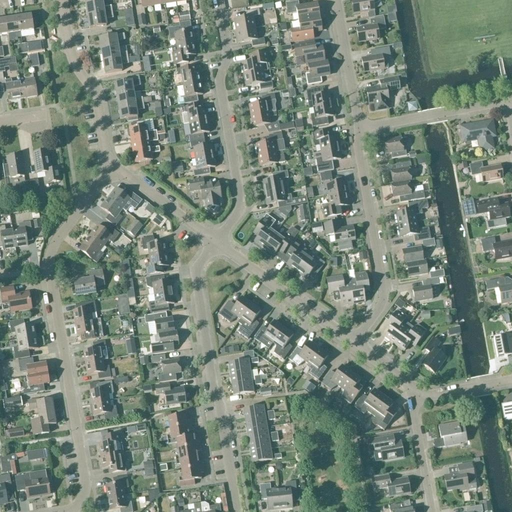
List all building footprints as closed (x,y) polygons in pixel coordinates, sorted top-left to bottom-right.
[(140,0),(142,8),(153,7),(152,0),(140,0)] [(358,0),(351,1),(353,15),(369,12),(374,12),(373,5),(381,2),(380,0),(358,0)] [(298,22),(319,18),(317,5),(299,8),(298,2),(285,4),(287,15),(296,14),(298,22)] [(102,3),(86,5),(87,17),(112,13),(111,7),(103,9),(102,3)] [(236,33),(255,29),(253,18),(260,16),(259,10),(246,13),(247,18),(234,21),(236,33)] [(112,13),(87,17),(89,29),(106,27),(105,20),(113,19),(112,13)] [(189,13),(179,15),(180,23),(190,21),(189,13)] [(146,25),(145,15),(137,16),(138,27),(146,25)] [(31,16),(19,18),(21,33),(33,31),(31,16)] [(9,40),(22,38),(21,33),(19,18),(6,20),(8,35),(9,40)] [(322,31),(319,18),(298,22),(299,29),(290,30),(292,43),(305,41),(303,34),(322,31)] [(377,31),(386,30),(384,19),(370,21),(371,27),(356,30),(358,44),(379,40),(377,31)] [(0,36),(8,35),(6,20),(0,20),(0,36)] [(175,47),(194,44),(192,32),(191,32),(190,23),(179,25),(179,27),(168,29),(170,41),(174,40),(175,47)] [(257,41),(255,29),(236,33),(238,44),(251,42),(252,48),(265,46),(264,39),(257,41)] [(101,51),(118,48),(117,42),(125,41),(124,35),(116,36),(99,39),(101,51)] [(306,66),(308,65),(324,62),(322,48),(316,49),(314,42),(293,46),(295,58),(304,57),(306,66)] [(175,47),(171,48),(174,66),(188,64),(187,57),(196,56),(194,44),(175,47)] [(101,51),(103,63),(128,59),(127,53),(119,54),(118,48),(101,51)] [(363,74),(384,70),(382,61),(391,59),(389,48),(375,51),(376,57),(361,60),(363,74)] [(243,76),(263,72),(268,71),(267,65),(268,65),(266,54),(254,56),(255,62),(241,64),(243,76)] [(39,67),(37,55),(29,57),(31,69),(39,67)] [(139,57),(128,59),(103,63),(105,75),(122,72),(121,66),(140,63),(139,57)] [(0,60),(0,73),(5,73),(4,69),(17,67),(15,58),(0,60)] [(329,76),(327,62),(324,62),(308,65),(310,74),(306,75),(308,86),(322,84),(321,78),(329,76)] [(183,87),(201,84),(199,73),(193,74),(192,68),(176,70),(177,77),(181,76),(183,87)] [(265,84),(263,72),(243,76),(246,88),(259,85),(260,91),(273,89),(271,83),(265,84)] [(9,102),(23,100),(20,83),(12,84),(11,80),(5,82),(9,102)] [(369,104),(375,103),(376,111),(388,109),(386,101),(388,101),(387,92),(396,90),(394,80),(379,82),(380,88),(366,91),(369,104)] [(34,81),(20,83),(23,100),(37,97),(34,81)] [(117,97),(133,94),(132,88),(140,86),(139,81),(131,82),(115,84),(117,97)] [(198,103),(197,97),(203,96),(201,84),(183,87),(177,88),(178,97),(180,98),(185,97),(186,105),(198,103)] [(313,109),(331,106),(330,94),(324,95),(322,88),(306,91),(308,103),(312,103),(313,109)] [(117,97),(119,108),(143,104),(142,99),(134,100),(133,94),(117,97)] [(249,106),(251,117),(276,113),(275,107),(276,104),(274,96),(262,98),(263,104),(249,106)] [(143,104),(119,108),(121,121),(137,118),(136,112),(144,110),(143,104)] [(189,125),(207,122),(205,111),(199,112),(198,106),(184,108),(185,114),(181,115),(183,126),(189,125)] [(331,106),(313,109),(314,115),(310,116),(312,128),(328,125),(327,118),(333,117),(331,106)] [(276,113),(251,117),(253,128),(270,125),(269,118),(276,117),(276,113)] [(207,122),(189,125),(191,136),(189,137),(190,143),(204,141),(203,135),(209,133),(207,122)] [(490,137),(494,137),(492,122),(461,128),(463,142),(479,139),(480,148),(484,150),(493,149),(490,137)] [(280,132),(294,129),(293,124),(279,126),(280,132)] [(131,141),(157,137),(156,132),(148,133),(147,126),(129,129),(131,141)] [(321,152),(339,149),(337,138),(331,139),(329,131),(312,134),(313,142),(314,147),(320,146),(321,152)] [(258,157),(283,152),(285,152),(282,134),(269,137),(270,143),(256,146),(258,157)] [(133,152),(151,150),(149,143),(158,142),(157,137),(131,141),(133,152)] [(383,143),(385,155),(391,154),(392,160),(407,157),(405,151),(403,151),(401,139),(383,143)] [(204,141),(190,143),(191,149),(193,149),(195,160),(213,157),(211,145),(205,147),(204,141)] [(160,153),(159,148),(151,150),(133,152),(134,164),(152,161),(151,154),(160,153)] [(341,160),(339,149),(321,152),(323,165),(316,166),(318,174),(334,171),(332,162),(341,160)] [(47,152),(33,154),(36,175),(46,173),(47,184),(60,182),(58,170),(50,171),(47,152)] [(283,156),(283,152),(258,157),(260,167),(285,163),(283,156)] [(3,166),(2,166),(4,179),(5,179),(5,178),(10,177),(10,179),(24,176),(21,156),(7,158),(8,166),(3,167),(3,166)] [(213,157),(195,160),(197,171),(193,172),(194,178),(210,175),(209,169),(215,168),(213,157)] [(391,172),(393,184),(411,181),(409,170),(411,169),(410,163),(395,166),(396,171),(391,172)] [(483,184),(502,180),(500,166),(483,170),(482,163),(469,166),(471,177),(481,175),(483,184)] [(264,194),(284,190),(282,180),(288,179),(287,172),(272,175),(273,180),(262,182),(264,194)] [(321,183),(332,181),(330,173),(319,175),(321,183)] [(31,181),(34,203),(41,202),(38,180),(31,181)] [(205,210),(209,210),(214,213),(217,208),(221,207),(220,199),(221,199),(218,184),(204,186),(203,180),(189,183),(191,193),(200,191),(202,202),(203,202),(205,210)] [(34,203),(31,181),(24,182),(26,191),(24,191),(26,204),(34,203)] [(328,198),(347,194),(345,182),(326,186),(328,198)] [(400,204),(424,200),(423,192),(415,193),(414,189),(410,190),(409,183),(391,186),(393,198),(399,197),(400,204)] [(108,199),(122,210),(126,213),(130,207),(135,211),(142,201),(128,191),(124,196),(116,189),(108,199)] [(284,190),(264,194),(267,206),(278,204),(279,209),(291,207),(290,202),(286,202),(284,190)] [(347,194),(328,198),(329,205),(321,207),(324,219),(336,217),(335,209),(349,207),(347,194)] [(118,215),(122,210),(108,199),(101,209),(109,215),(105,220),(115,228),(122,218),(118,215)] [(398,226),(416,223),(415,216),(422,215),(421,210),(428,209),(427,201),(408,204),(409,212),(396,214),(398,226)] [(466,217),(475,215),(472,202),(463,203),(466,217)] [(505,219),(509,218),(507,205),(490,208),(489,202),(476,204),(478,215),(488,214),(490,222),(493,222),(494,229),(506,226),(505,219)] [(254,242),(264,249),(277,232),(271,228),(275,222),(266,216),(256,230),(261,233),(254,242)] [(134,238),(142,227),(135,221),(126,232),(134,238)] [(19,230),(12,231),(15,249),(27,247),(27,242),(33,241),(30,223),(19,225),(19,230)] [(351,241),(355,241),(353,228),(337,231),(336,223),(324,225),(326,237),(334,236),(335,244),(337,244),(339,252),(352,250),(351,241)] [(416,223),(398,226),(400,238),(413,236),(415,243),(431,240),(428,228),(418,230),(416,223)] [(97,226),(90,236),(104,247),(108,241),(112,244),(119,235),(109,228),(106,233),(97,226)] [(3,251),(15,249),(12,231),(6,232),(5,227),(0,227),(0,240),(2,240),(3,251)] [(283,236),(277,232),(264,249),(274,256),(277,252),(282,255),(285,251),(299,232),(293,228),(283,236)] [(100,252),(104,247),(90,236),(82,246),(89,251),(85,256),(97,264),(104,255),(100,252)] [(149,257),(167,255),(165,243),(154,244),(153,238),(141,240),(143,251),(148,251),(149,257)] [(494,252),(495,261),(511,257),(511,242),(495,246),(494,239),(480,242),(483,254),(494,252)] [(423,249),(435,247),(434,240),(422,242),(423,249)] [(286,266),(296,273),(308,257),(310,254),(305,250),(305,246),(301,243),(299,246),(296,243),(285,257),(290,261),(286,266)] [(404,265),(406,264),(423,262),(421,248),(402,251),(404,265)] [(169,267),(167,255),(149,257),(150,264),(145,265),(147,276),(159,275),(158,268),(169,267)] [(308,257),(296,273),(306,280),(313,271),(317,274),(325,264),(320,261),(318,264),(308,257)] [(423,262),(406,264),(409,278),(427,275),(425,261),(423,262)] [(430,280),(444,278),(443,271),(429,273),(430,280)] [(91,282),(74,284),(76,298),(96,295),(94,287),(103,285),(101,272),(89,274),(91,282)] [(355,279),(349,281),(353,305),(365,303),(362,288),(368,287),(365,273),(354,275),(355,279)] [(153,290),(154,296),(172,293),(171,282),(165,283),(164,277),(145,279),(147,288),(153,290)] [(353,305),(349,281),(342,282),(342,277),(327,280),(329,294),(339,292),(342,307),(353,305)] [(511,302),(511,285),(506,287),(505,279),(485,283),(487,291),(499,289),(501,305),(511,302)] [(423,288),(412,290),(415,303),(432,300),(430,287),(439,286),(438,280),(422,282),(423,288)] [(30,310),(28,295),(14,297),(12,290),(1,292),(3,304),(9,303),(11,313),(30,310)] [(172,293),(154,296),(155,302),(149,303),(150,314),(169,312),(168,305),(174,305),(172,293)] [(240,320),(251,305),(241,299),(234,309),(227,304),(219,316),(229,324),(237,318),(240,320)] [(73,312),(75,324),(92,321),(91,314),(96,313),(94,302),(75,305),(77,312),(73,312)] [(120,316),(130,315),(128,305),(119,307),(120,316)] [(260,312),(251,305),(240,320),(238,324),(242,327),(237,333),(248,340),(259,325),(254,321),(260,312)] [(394,345),(409,325),(404,321),(407,317),(398,311),(389,323),(394,326),(385,338),(394,345)] [(158,335),(174,332),(172,319),(159,321),(158,315),(144,317),(145,324),(150,324),(150,327),(155,326),(156,335),(158,334),(158,335)] [(17,341),(36,338),(34,326),(23,328),(21,321),(9,323),(11,335),(16,334),(17,341)] [(93,328),(92,321),(75,324),(77,336),(87,335),(88,341),(100,339),(98,328),(93,328)] [(273,344),(284,329),(274,322),(266,333),(261,329),(254,340),(259,343),(262,339),(267,343),(269,341),(273,344)] [(414,329),(409,325),(394,345),(404,352),(413,340),(417,344),(426,332),(417,325),(414,329)] [(284,329),(273,344),(276,347),(273,354),(283,361),(291,350),(285,347),(293,336),(284,329)] [(174,332),(158,335),(160,345),(151,347),(152,356),(166,354),(165,348),(178,346),(176,332),(174,333),(174,332)] [(511,355),(511,335),(493,339),(497,358),(511,355)] [(36,338),(17,341),(18,348),(14,349),(16,360),(27,358),(26,351),(38,349),(36,338)] [(434,374),(446,359),(435,351),(440,344),(433,339),(425,350),(430,354),(422,365),(434,374)] [(83,352),(85,364),(103,361),(101,354),(106,353),(105,342),(93,344),(94,350),(83,352)] [(308,365),(318,350),(309,343),(303,352),(298,348),(289,360),(298,367),(304,362),(308,365)] [(128,348),(129,356),(137,354),(135,347),(128,348)] [(328,357),(318,350),(308,365),(311,367),(308,375),(318,382),(327,369),(322,366),(328,357)] [(166,362),(164,356),(151,358),(152,365),(161,363),(163,376),(158,377),(159,384),(176,381),(175,374),(181,373),(179,360),(166,362)] [(28,377),(48,374),(46,364),(30,367),(29,360),(18,362),(20,373),(27,372),(28,377)] [(230,375),(250,371),(248,360),(228,364),(230,375)] [(104,368),(103,361),(85,364),(87,376),(98,374),(99,380),(111,378),(109,367),(104,368)] [(340,389),(351,374),(342,367),(334,378),(329,374),(321,384),(331,391),(337,386),(340,389)] [(250,371),(230,375),(232,385),(252,382),(250,371)] [(48,374),(28,377),(29,383),(22,384),(24,396),(34,394),(33,387),(49,384),(48,374)] [(351,374),(340,389),(344,391),(341,399),(350,405),(358,395),(362,389),(358,385),(361,381),(351,374)] [(252,382),(232,385),(233,396),(253,393),(252,382)] [(90,393),(92,404),(109,402),(108,395),(113,395),(111,383),(99,385),(100,391),(90,393)] [(166,407),(186,404),(183,389),(170,391),(169,385),(155,387),(156,394),(164,393),(166,407)] [(271,396),(270,389),(260,390),(261,397),(271,396)] [(367,412),(371,415),(384,398),(374,391),(366,402),(361,398),(354,408),(363,415),(367,412)] [(3,401),(4,410),(22,407),(20,398),(3,401)] [(384,398),(371,415),(374,418),(371,422),(384,431),(397,414),(390,409),(393,405),(384,398)] [(38,415),(54,413),(52,400),(39,403),(39,400),(27,402),(29,411),(37,409),(38,415)] [(110,409),(109,402),(92,404),(94,417),(104,416),(105,422),(117,420),(115,408),(110,409)] [(511,404),(502,406),(505,421),(511,419),(511,404)] [(245,421),(265,417),(263,407),(243,410),(245,421)] [(56,425),(54,413),(38,415),(39,421),(31,422),(33,437),(49,435),(48,426),(56,425)] [(170,414),(163,415),(164,424),(168,423),(171,436),(167,437),(168,445),(176,444),(178,457),(175,457),(176,466),(180,465),(182,478),(178,479),(180,488),(195,485),(194,481),(201,480),(200,474),(204,474),(202,462),(198,463),(197,453),(200,452),(198,441),(195,442),(194,436),(189,437),(188,433),(192,432),(190,421),(187,421),(186,416),(171,418),(170,414)] [(265,417),(245,421),(247,432),(267,428),(265,417)] [(460,443),(467,442),(464,427),(459,428),(458,424),(438,427),(441,440),(434,441),(436,449),(460,445),(460,443)] [(267,428),(247,432),(249,442),(268,439),(267,428)] [(22,430),(8,432),(9,440),(23,437),(22,430)] [(100,458),(118,455),(117,448),(121,447),(119,436),(108,438),(109,443),(98,445),(100,458)] [(268,439),(249,442),(250,453),(270,450),(268,439)] [(383,462),(403,459),(400,443),(384,446),(383,439),(368,441),(370,453),(380,451),(383,462)] [(270,450),(250,453),(252,464),(272,461),(270,450)] [(31,453),(26,453),(26,454),(28,462),(45,459),(43,451),(31,453)] [(123,454),(118,455),(100,458),(102,469),(113,467),(114,474),(126,472),(124,460),(123,454)] [(9,456),(0,457),(0,458),(3,474),(12,473),(10,462),(9,456)] [(447,492),(467,489),(467,491),(476,490),(471,464),(457,467),(459,475),(444,477),(447,492)] [(28,475),(15,478),(17,492),(26,491),(27,499),(49,495),(46,472),(28,474),(28,475)] [(0,504),(7,503),(5,493),(12,492),(9,476),(0,477),(0,504)] [(105,487),(107,499),(125,496),(124,489),(128,488),(126,477),(113,479),(114,485),(105,487)] [(389,498),(410,494),(407,480),(389,483),(388,477),(374,479),(376,491),(387,489),(389,498)] [(278,489),(280,510),(292,509),(291,498),(297,497),(295,482),(286,483),(284,488),(278,489)] [(280,510),(278,489),(270,490),(270,485),(260,486),(261,501),(267,500),(268,511),(280,510)] [(126,503),(125,496),(107,499),(109,511),(120,509),(120,511),(132,511),(131,502),(126,503)] [(200,504),(201,511),(220,511),(220,506),(208,508),(208,506),(204,503),(200,504)]
